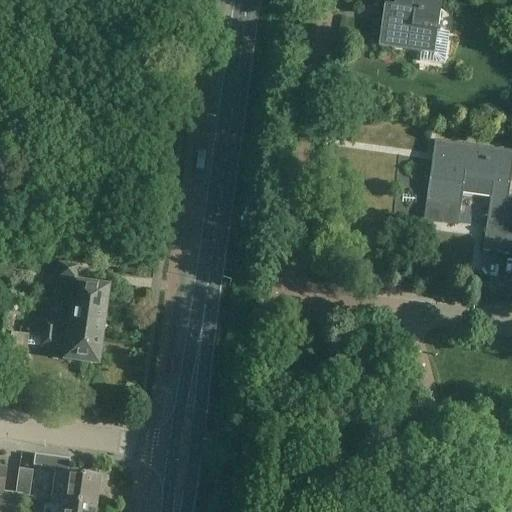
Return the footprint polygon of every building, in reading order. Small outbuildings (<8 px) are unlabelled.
[(383,17),(378,49),(395,51),(395,48),(420,51),(418,64),(444,67),(448,35),(439,34),(440,31),(437,30),(441,0),(386,0),(386,6),(384,5),(383,17)] [(433,162),(427,203),(441,205),(440,211),(444,211),(445,206),(459,208),(459,211),(461,211),(463,194),(491,197),(483,251),(511,255),(511,201),(508,201),(511,172),(511,152),(440,143),(437,163),(433,162)] [(61,267),(59,279),(76,282),(77,269),(61,267)] [(75,284),(71,310),(105,315),(109,289),(75,284)] [(43,333),(68,336),(102,341),(105,315),(71,310),(69,323),(45,322),(43,332),(29,330),(28,337),(43,339),(43,333)] [(98,366),(102,341),(68,336),(43,333),(43,339),(28,337),(27,348),(65,353),(64,362),(98,366)] [(12,335),(9,365),(24,367),(27,348),(28,337),(12,335)] [(447,344),(446,384),(504,385),(504,356),(475,356),(475,345),(447,344)] [(0,511),(20,511),(22,497),(16,496),(5,495),(8,471),(0,470),(0,511)] [(19,470),(16,496),(29,498),(33,472),(19,470)] [(62,504),(96,509),(100,481),(65,476),(62,504)]
